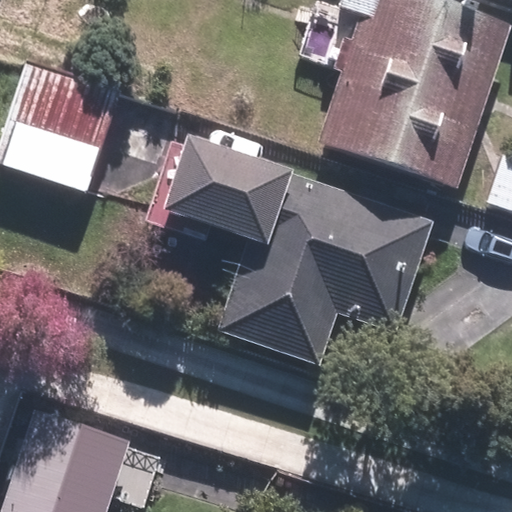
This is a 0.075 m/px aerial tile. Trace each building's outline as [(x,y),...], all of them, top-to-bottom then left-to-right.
[(458,187),(510,24),(433,0),(361,0),(316,143),(458,187)] [(120,91),(25,62),(0,142),(0,166),(88,194),(120,91)] [(320,364),(337,314),(396,334),(434,222),(175,135),(146,220),(242,252),(216,329),(320,364)] [(511,159),(500,156),(484,201),(511,210),(511,159)] [(104,511),(129,439),(39,409),(4,511),(104,511)]
